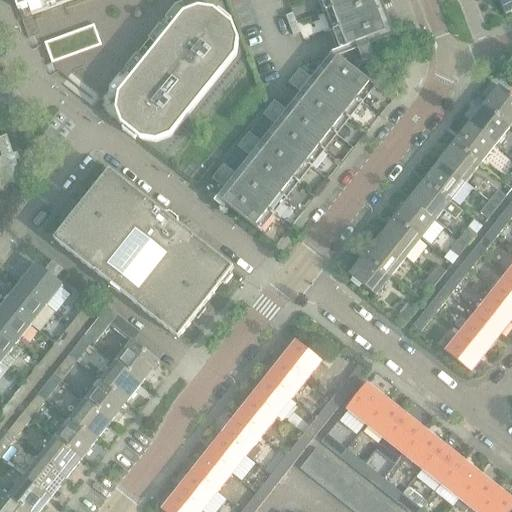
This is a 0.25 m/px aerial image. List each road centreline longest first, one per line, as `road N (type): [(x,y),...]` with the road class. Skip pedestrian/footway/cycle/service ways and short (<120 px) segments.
road 1 (tertiary): [(111,511),(287,277)]
road 2 (tertiary): [(294,269),(426,114),(451,63)]
road 3 (unknown): [(211,379),(9,225)]
road 4 (residential): [(287,277),(83,127)]
road 5 (residential): [(477,415),(294,269)]
road 6 (residential): [(83,127),(17,65),(0,16)]
road 7 (residential): [(0,237),(83,127)]
